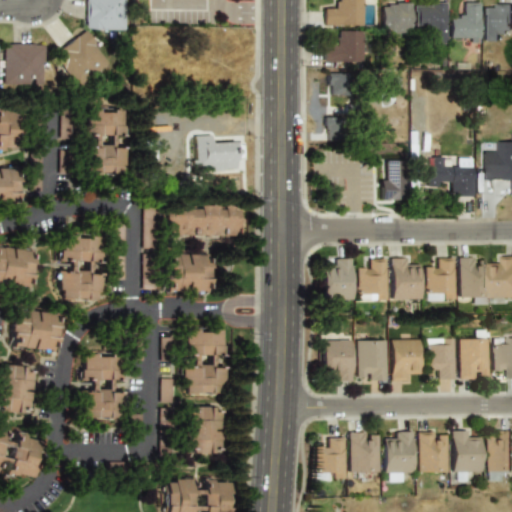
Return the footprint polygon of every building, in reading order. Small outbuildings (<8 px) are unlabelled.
[(123,0),(82,0),(82,29),(123,29),(123,0)] [(320,24),(360,24),(360,0),(331,0),(331,3),(320,3),(320,24)] [(409,1),(378,1),(378,34),(409,34),(409,1)] [(443,1),(412,1),(412,26),(421,26),(421,33),(433,33),(432,42),(442,42),(443,1)] [(477,1),(450,1),(450,40),(477,40),(477,1)] [(511,30),(511,3),(480,3),(480,40),(500,40),(500,30),(511,30)] [(74,88),(107,63),(82,29),(49,54),(74,88)] [(320,62),(360,62),(360,30),(331,30),(331,42),(320,42),(320,62)] [(0,86),(41,86),(41,43),(0,43),(0,86)] [(326,95),(345,94),(344,73),(326,73),(326,95)] [(122,108),(79,108),(79,141),(77,141),(77,174),(122,174),(122,108)] [(0,147),(13,147),(12,110),(0,110),(0,147)] [(55,113),(56,134),(66,134),(66,113),(55,113)] [(335,140),(335,117),(323,118),(324,140),(335,140)] [(511,132),(511,141),(493,141),(493,151),(480,151),(481,178),(508,178),(509,195),(511,194),(511,132)] [(191,135),(191,166),(213,166),(213,168),(234,168),(234,143),(210,143),(210,134),(191,135)] [(38,153),(26,153),(25,191),(37,191),(38,153)] [(55,173),(63,173),(64,153),(55,153),(55,173)] [(442,167),(442,157),(424,157),(424,186),(447,186),(447,195),(469,196),(469,167),(442,167)] [(400,159),(378,159),(378,201),(400,201),(400,159)] [(0,205),(14,205),(14,167),(0,167),(0,205)] [(237,205),(160,203),(159,237),(236,238),(237,205)] [(139,208),(140,248),(151,248),(150,207),(139,208)] [(112,230),(112,243),(121,243),(120,223),(114,223),(114,229),(112,230)] [(55,262),(99,263),(99,234),(55,233),(55,262)] [(0,285),(28,288),(32,249),(0,245),(0,285)] [(205,253),(160,253),(159,292),(205,292),(205,253)] [(119,279),(120,257),(111,256),(110,279),(119,279)] [(497,266),(488,266),(488,298),(511,298),(511,256),(497,256),(497,266)] [(385,299),(416,299),(416,268),(405,268),(405,257),(385,257),(385,299)] [(420,268),(420,300),(449,300),(449,257),(430,257),(430,268),(420,268)] [(483,304),(483,257),(453,257),(453,293),(463,293),(463,304),(483,304)] [(318,302),(347,302),(347,258),(329,258),(329,268),(318,268),(318,302)] [(381,258),(362,258),(362,269),(351,269),(351,300),(381,300),(381,258)] [(139,260),(138,289),(148,290),(149,261),(139,260)] [(54,267),(53,300),(96,301),(97,268),(54,267)] [(10,307),(5,348),(52,353),(57,313),(10,307)] [(176,394),(219,394),(219,329),(177,328),(176,394)] [(484,379),(484,329),(475,329),(475,338),(453,338),(454,379),(484,379)] [(167,338),(157,337),(157,353),(167,353),(167,338)] [(416,338),(386,338),(386,380),(407,380),(407,377),(416,377),(416,338)] [(420,370),(431,370),(431,379),(450,379),(450,338),(420,338),(420,370)] [(511,338),(488,338),(488,369),(499,369),(499,379),(511,379),(511,338)] [(318,370),(327,370),(327,381),(348,381),(348,339),(318,339),(318,370)] [(382,381),(382,339),(352,339),(352,381),(382,381)] [(75,353),(75,418),(119,418),(119,353),(75,353)] [(0,363),(0,411),(25,415),(30,367),(0,363)] [(168,379),(156,379),(156,402),(167,402),(168,379)] [(217,453),(216,406),(180,406),(181,453),(217,453)] [(477,439),(466,439),(466,429),(447,429),(447,479),(455,479),(455,472),(477,472),(477,439)] [(511,429),(480,429),(480,480),(493,480),(493,471),(511,471),(511,429)] [(412,472),(442,472),(442,430),(412,430),(412,472)] [(375,431),(345,431),(345,472),(375,472),(375,431)] [(379,481),(398,481),(398,472),(409,472),(409,431),(388,431),(388,441),(378,441),(379,481)] [(34,436),(8,432),(2,474),(28,478),(34,436)] [(341,479),(341,436),(321,436),(321,446),(310,446),(310,479),(341,479)] [(225,511),(225,478),(197,478),(197,488),(187,488),(187,478),(159,478),(159,511),(188,511),(225,511)]
